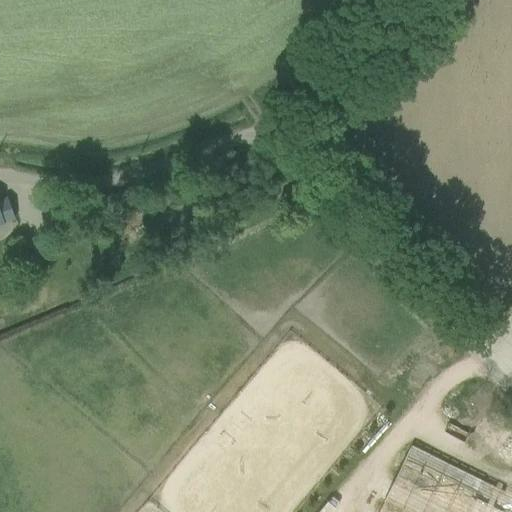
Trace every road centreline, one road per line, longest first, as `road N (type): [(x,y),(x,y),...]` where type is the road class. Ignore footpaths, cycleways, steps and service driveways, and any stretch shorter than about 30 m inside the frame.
road 1 (residential): [(511,379),(259,129),(166,162),(67,182),(0,177)]
road 2 (track): [(403,0),(399,17),(259,129)]
